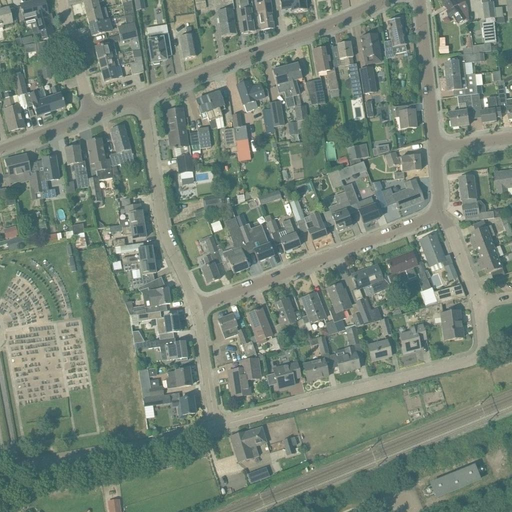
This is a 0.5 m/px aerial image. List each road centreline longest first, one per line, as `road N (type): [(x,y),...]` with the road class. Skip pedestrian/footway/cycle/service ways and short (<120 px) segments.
road 1 (residential): [(214,427),(473,357),(481,346),(478,306)]
road 2 (residential): [(142,95),(382,0)]
road 3 (residential): [(196,306),(434,215)]
road 4 (residential): [(214,427),(15,472),(0,492)]
road 5 (residential): [(196,306),(161,221),(142,95)]
road 6 (residential): [(434,148),(418,0)]
road 7 (residential): [(214,427),(196,306)]
